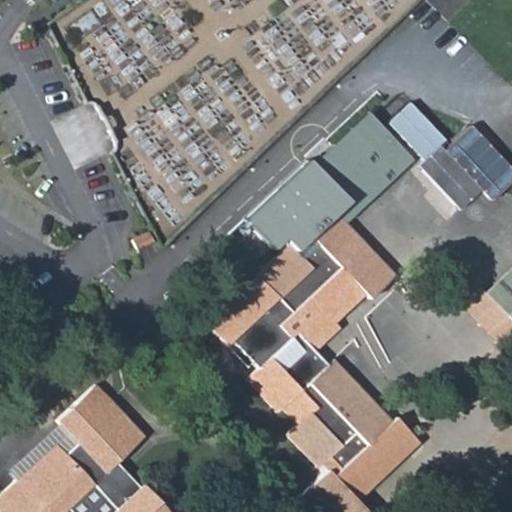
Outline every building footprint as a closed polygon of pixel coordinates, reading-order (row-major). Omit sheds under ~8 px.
[(421,163),(437,148),(436,147),(441,142),(406,106),(384,127),(414,156),(421,163)] [(229,339),(249,361),(254,368),(243,377),(274,411),(277,407),(293,423),(284,432),(315,466),(319,463),(327,471),(302,494),(317,511),(363,511),(354,501),(416,442),(391,416),(388,419),(332,360),(324,366),(310,351),(336,327),(332,321),(361,294),(366,299),(393,274),(345,224),(414,156),(384,127),(370,112),(312,166),(309,162),(242,221),(274,253),(253,273),(255,276),(204,324),(223,345),(229,339)] [(421,163),(418,166),(416,168),(459,213),(461,210),(480,191),(491,201),(499,193),(511,180),(511,170),(468,126),(442,153),(437,148),(421,163)] [(133,239),(137,246),(148,241),(144,233),(133,239)] [(511,261),(480,291),(501,313),(511,302),(511,261)] [(480,291),(461,272),(443,290),(496,344),(511,329),(511,302),(501,313),(480,291)] [(243,367),(249,361),(229,339),(223,345),(243,367)] [(166,511),(140,483),(134,483),(114,461),(140,436),(93,385),(55,420),(56,423),(74,443),(62,454),(53,444),(13,479),(0,491),(0,511),(166,511)] [(74,443),(56,423),(4,469),(13,479),(53,444),(62,454),(74,443)]
